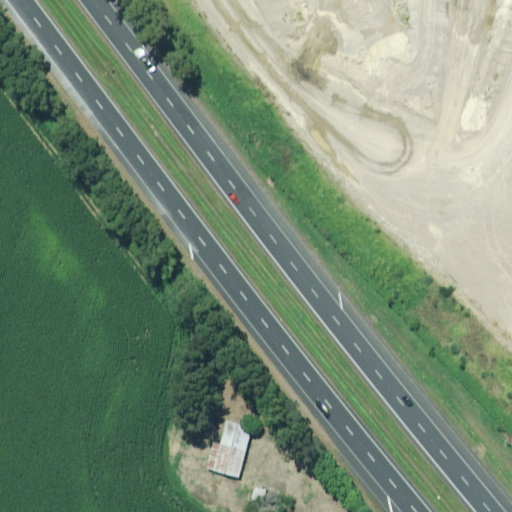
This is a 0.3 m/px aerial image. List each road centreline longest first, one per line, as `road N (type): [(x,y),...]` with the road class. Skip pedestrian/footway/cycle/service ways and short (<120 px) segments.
road 1 (motorway): [(416,511),(16,0)]
road 2 (motorway): [(94,0),(326,312),(490,511)]
